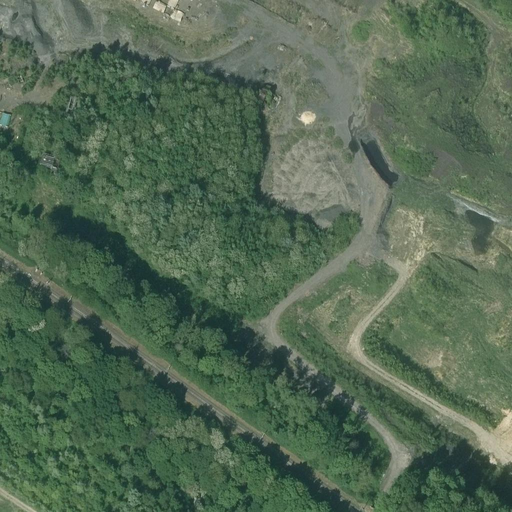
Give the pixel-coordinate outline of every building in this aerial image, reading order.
[(150,0),(142,0),(141,4),(143,5),(142,8),(145,9),(146,6),(148,7),(150,0)] [(178,0),(169,0),(167,7),(174,10),(178,0)] [(166,7),(156,1),(152,8),(163,13),(166,7)] [(183,15),(173,10),(170,17),(180,22),(183,15)] [(46,160),(44,167),(53,169),(54,162),(46,160)]
